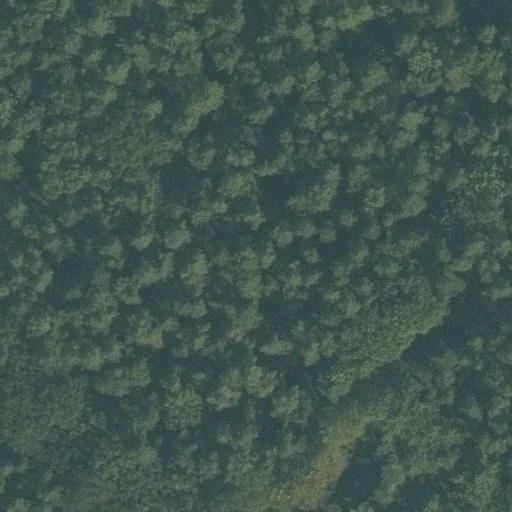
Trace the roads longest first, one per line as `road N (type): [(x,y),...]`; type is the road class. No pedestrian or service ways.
road 1 (track): [(185,511),(511,92)]
road 2 (track): [(0,323),(146,349),(294,331),(350,274),(382,257)]
road 3 (track): [(167,511),(0,341)]
